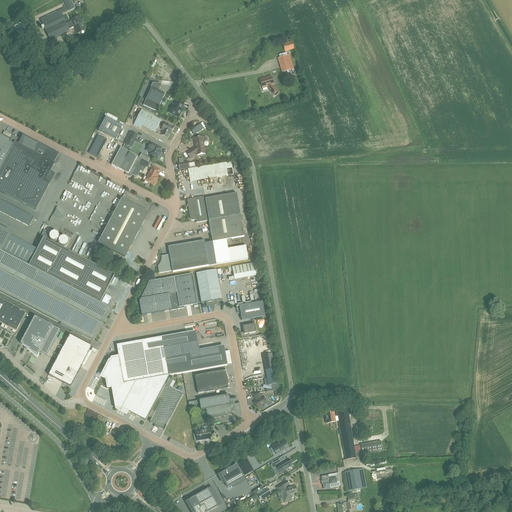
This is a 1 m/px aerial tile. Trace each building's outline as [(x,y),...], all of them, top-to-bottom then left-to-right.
[(70,0),(64,0),(63,1),(68,11),(74,8),(70,0)] [(64,8),(40,19),(50,40),(69,30),(69,29),(66,24),(62,14),(66,12),(64,8)] [(71,21),(66,24),(69,29),(74,27),(77,33),(85,30),(82,23),(83,22),(80,16),(71,20),(71,21)] [(31,41),(23,22),(14,27),(22,45),(31,41)] [(285,51),(294,49),(292,42),(283,44),(285,51)] [(283,72),(294,69),(289,55),(279,58),(283,72)] [(260,85),(261,84),(262,88),(268,86),(271,89),(271,90),(275,95),(279,92),(273,85),(274,85),(272,77),(260,80),(260,81),(259,81),(260,85)] [(156,115),(157,112),(166,94),(159,91),(161,86),(161,85),(153,84),(146,100),(141,97),(137,105),(156,115)] [(185,102),(178,99),(175,106),(173,105),(169,112),(179,117),(180,115),(181,115),(182,113),(181,112),(182,110),(181,109),(185,102)] [(142,110),(134,125),(141,128),(142,125),(155,132),(161,120),(142,110)] [(109,136),(116,122),(106,117),(99,131),(109,136)] [(174,127),(165,123),(162,130),(164,131),(162,135),(167,138),(170,134),(171,134),(174,127)] [(191,130),(194,134),(203,129),(201,124),(191,130)] [(125,144),(122,148),(129,151),(131,147),(132,147),(138,135),(131,131),(125,144)] [(0,191),(36,211),(52,179),(48,177),(51,172),(55,164),(54,163),(59,154),(23,135),(17,145),(15,144),(15,143),(0,134),(0,191)] [(98,136),(89,153),(98,158),(107,141),(98,136)] [(206,154),(204,142),(206,141),(207,141),(207,140),(208,140),(208,139),(207,138),(207,137),(206,137),(205,137),(203,137),(194,138),(196,147),(187,153),(191,158),(197,154),(197,155),(206,154)] [(150,154),(158,159),(161,152),(160,151),(162,148),(150,142),(146,150),(151,153),(150,154)] [(138,165),(139,162),(141,158),(140,157),(129,151),(122,148),(121,147),(112,165),(126,173),(125,175),(128,176),(129,176),(130,176),(131,176),(132,176),(132,175),(138,165)] [(151,158),(142,153),(140,157),(141,158),(148,162),(151,158)] [(148,162),(141,158),(139,162),(149,167),(151,163),(148,162)] [(225,162),(215,164),(218,178),(222,177),(223,182),(229,181),(225,162)] [(143,172),(145,169),(138,165),(133,175),(132,175),(137,178),(140,171),(143,172)] [(153,166),(146,180),(155,185),(159,178),(157,177),(161,170),(153,166)] [(98,243),(122,198),(125,192),(81,168),(50,226),(72,238),(65,250),(88,262),(98,243)] [(213,242),(244,237),(237,194),(206,199),(205,196),(187,199),(190,218),(191,219),(191,220),(192,220),(193,220),(194,220),(196,220),(197,223),(209,221),(213,242)] [(122,198),(98,243),(125,257),(149,213),(122,198)] [(34,218),(0,200),(0,211),(29,227),(34,218)] [(43,238),(45,239),(49,232),(44,230),(40,237),(43,238)] [(0,291),(92,340),(103,325),(101,324),(111,310),(100,304),(29,266),(0,251),(0,235),(1,234),(0,233),(0,291)] [(3,243),(30,255),(35,246),(7,233),(3,243)] [(43,238),(29,266),(100,304),(115,276),(88,262),(65,250),(45,239),(43,238)] [(207,253),(204,241),(168,247),(170,255),(162,256),(162,258),(162,260),(162,261),(161,262),(161,263),(160,264),(159,265),(158,266),(159,273),(173,271),(173,272),(217,265),(214,251),(207,253)] [(255,263),(234,266),(235,277),(230,277),(231,280),(260,276),(259,270),(256,271),(255,263)] [(207,307),(216,305),(216,303),(218,303),(218,300),(222,299),(217,270),(196,273),(202,303),(206,302),(207,307)] [(184,306),(198,304),(193,274),(149,282),(139,302),(142,316),(185,308),(184,306)] [(0,322),(16,331),(26,312),(0,298),(0,322)] [(263,317),(266,316),(263,302),(240,306),(241,313),(242,321),(245,320),(263,317)] [(47,356),(60,330),(34,317),(20,344),(37,357),(40,352),(47,356)] [(246,322),(242,322),(245,339),(250,338),(269,334),(266,318),(263,319),(263,317),(245,320),(246,322)] [(227,328),(227,326),(220,327),(219,319),(216,319),(218,329),(227,328)] [(105,371),(103,375),(105,377),(107,376),(108,381),(111,381),(112,386),(124,384),(128,383),(130,393),(122,409),(128,412),(146,421),(169,376),(228,365),(225,352),(190,358),(186,333),(147,340),(121,344),(117,345),(119,357),(116,357),(116,358),(112,359),(108,366),(108,367),(106,372),(105,371)] [(92,347),(69,335),(48,375),(71,387),(92,347)] [(276,398),(280,396),(272,354),(263,355),(267,380),(264,380),(266,392),(274,391),(276,398)] [(228,383),(228,381),(228,379),(228,378),(227,376),(227,375),(226,373),(225,370),(195,376),(198,393),(228,388),(228,385),(228,384),(228,383)] [(103,386),(98,395),(111,402),(115,394),(108,391),(111,385),(108,383),(105,388),(103,386)] [(161,393),(149,416),(152,418),(150,422),(155,424),(154,425),(159,428),(160,427),(164,429),(176,407),(183,394),(181,392),(177,390),(170,386),(166,384),(161,393)] [(263,396),(262,397),(259,393),(261,393),(261,392),(250,394),(250,395),(252,394),(256,401),(254,402),(258,408),(267,403),(263,396)] [(208,419),(232,415),(229,395),(188,402),(189,407),(200,405),(201,410),(206,409),(208,419)] [(348,411),(337,413),(338,417),(345,460),(356,458),(348,411)] [(334,412),(325,414),(326,424),(336,422),(335,417),(338,417),(337,413),(334,413),(334,412)] [(166,431),(164,435),(187,447),(190,443),(187,427),(172,419),(166,431)] [(197,441),(211,438),(209,429),(196,432),(197,441)] [(284,440),(272,447),(276,454),(288,447),(284,440)] [(362,455),(383,451),(381,441),(361,445),(362,455)] [(246,459),(239,464),(243,470),(250,466),(246,459)] [(279,460),(271,465),(274,469),(277,467),(280,473),(292,466),(290,462),(289,460),(288,459),(286,459),(281,463),(279,460)] [(244,479),(236,465),(220,475),(227,488),(244,479)] [(348,491),(367,488),(363,469),(345,472),(348,491)] [(321,476),(323,489),(340,486),(338,473),(321,476)] [(287,481),(276,488),(280,493),(282,492),(283,497),(284,497),(285,501),(291,499),(291,496),(294,495),(294,493),(297,492),(295,486),(288,488),(287,485),(289,485),(287,481)] [(193,510),(213,498),(208,489),(188,501),(193,510)] [(261,500),(271,494),(267,489),(258,495),(261,500)] [(359,501),(358,494),(354,495),(348,496),(348,499),(348,503),(355,502),(355,501),(359,501)] [(208,511),(218,506),(213,498),(193,510),(194,511),(208,511)] [(349,511),(350,510),(347,510),(345,503),(337,504),(338,511),(349,511)]
